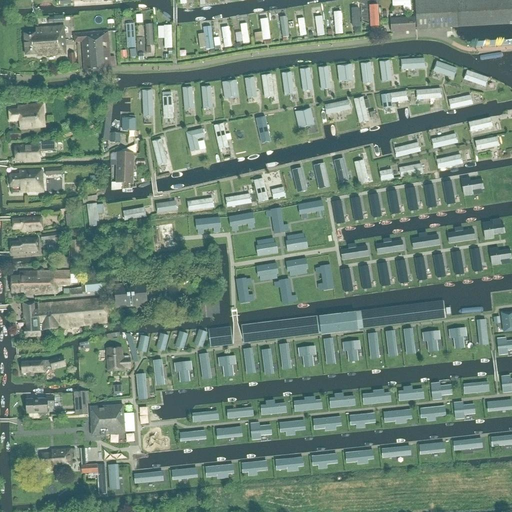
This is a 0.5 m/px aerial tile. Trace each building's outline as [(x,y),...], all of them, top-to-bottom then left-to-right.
[(410,0),(392,0),(393,7),(403,6),(403,11),(411,11),(410,0)] [(511,0),(414,0),(416,31),(451,28),(511,25),(511,0)] [(378,5),(369,5),(371,31),(379,30),(378,5)] [(360,8),(352,8),(352,27),(360,26),(360,8)] [(333,12),(335,34),(343,34),(341,11),(333,12)] [(286,16),(279,17),(283,42),(289,41),(288,37),(289,37),(286,16)] [(315,16),(317,36),(324,35),(322,16),(315,16)] [(271,44),(268,18),(260,19),(260,20),(258,21),(259,26),(261,25),(261,32),(254,33),(255,41),(262,40),(264,40),(265,45),(271,44)] [(304,18),(297,19),(300,36),(304,36),(304,39),(307,39),(307,35),(306,35),(304,18)] [(415,31),(414,18),(390,19),(391,33),(415,31)] [(135,48),(134,23),(125,24),(127,48),(135,48)] [(242,42),(243,44),(249,43),(246,23),(240,24),(241,32),(235,33),(236,42),(242,42)] [(145,24),(146,46),(153,45),(152,24),(145,24)] [(171,25),(163,25),(163,26),(158,27),(158,38),(164,38),(164,48),(172,48),(171,25)] [(214,49),(211,26),(203,27),(204,33),(197,34),(199,48),(205,47),(206,50),(214,49)] [(65,55),(63,27),(35,29),(36,33),(24,34),(25,56),(37,55),(37,57),(65,55)] [(228,27),(221,28),(224,48),(231,47),(228,27)] [(82,42),(82,52),(109,50),(107,32),(73,35),(74,43),(82,42)] [(194,38),(181,38),(182,53),(195,52),(194,38)] [(110,68),(109,50),(82,52),(84,70),(93,69),(110,68)] [(401,61),(401,70),(424,69),(424,60),(401,61)] [(382,83),(391,82),(389,62),(380,63),(382,83)] [(363,84),(372,83),(370,63),(361,64),(363,84)] [(456,70),(436,63),(433,71),(453,78),(456,70)] [(351,65),(337,67),(339,83),(346,82),(346,78),(353,77),(351,65)] [(327,67),(319,68),(322,90),(330,89),(327,67)] [(300,70),(303,92),(311,91),(309,69),(300,70)] [(467,72),(464,80),(485,87),(488,79),(467,72)] [(294,95),(290,73),(282,74),(285,96),(294,95)] [(274,98),(271,75),(261,77),(264,99),(274,98)] [(257,99),(254,79),(245,80),(248,100),(257,99)] [(238,98),(236,82),(222,84),(224,101),(238,98)] [(194,111),(191,88),(182,89),(185,112),(194,111)] [(212,110),(210,88),(202,89),(203,111),(212,110)] [(441,98),(440,90),(416,92),(417,100),(441,98)] [(144,118),(153,117),(151,91),(142,91),(144,118)] [(406,92),(390,95),(391,103),(407,101),(406,92)] [(135,107),(134,94),(123,95),(123,107),(135,107)] [(472,105),(470,96),(449,101),(450,109),(472,105)] [(162,98),(164,120),(172,119),(171,97),(162,98)] [(367,122),(362,98),(354,100),(359,124),(367,122)] [(325,106),(326,115),(350,110),(348,101),(325,106)] [(44,127),(42,105),(24,106),(17,107),(18,110),(9,111),(9,122),(19,121),(20,130),(26,129),(44,127)] [(310,109),(295,113),(299,129),(306,127),(306,124),(313,122),(310,109)] [(269,139),(264,117),(256,119),(260,141),(269,139)] [(123,131),(135,131),(135,118),(123,118),(123,131)] [(468,123),(470,132),(492,127),(490,119),(468,123)] [(228,148),(222,125),(214,127),(219,150),(228,148)] [(204,138),(202,130),(186,133),(190,152),(199,150),(197,140),(204,138)] [(109,133),(108,143),(119,144),(120,134),(109,133)] [(431,141),(433,149),(457,144),(455,135),(431,141)] [(498,146),(496,138),(475,142),(477,151),(498,146)] [(152,142),(158,166),(166,164),(161,140),(152,142)] [(15,163),(35,162),(40,160),(39,152),(55,152),(55,142),(37,142),(37,144),(22,145),(22,147),(15,147),(15,163)] [(394,150),(396,158),(420,152),(418,144),(394,150)] [(116,183),(132,183),(133,154),(117,154),(116,183)] [(436,161),(438,169),(461,164),(459,156),(436,161)] [(334,162),(339,183),(347,181),(342,160),(334,162)] [(354,163),(359,185),(368,183),(363,161),(354,163)] [(314,167),(319,189),(328,187),(323,165),(314,167)] [(399,169),(400,178),(422,173),(420,165),(399,169)] [(59,168),(45,169),(45,176),(59,175),(62,175),(62,169),(59,169),(59,168)] [(292,171),(297,193),(306,191),(301,170),(292,171)] [(43,193),(42,171),(19,172),(19,175),(10,175),(10,187),(20,187),(21,193),(43,193)] [(379,173),(381,181),(393,179),(391,171),(379,173)] [(470,178),(460,180),(463,197),(472,195),(472,196),(483,194),(482,190),(484,189),(482,179),(471,181),(470,178)] [(267,201),(262,180),(254,182),(259,203),(267,201)] [(451,182),(442,183),(446,207),(455,206),(451,182)] [(433,184),(424,185),(428,209),(437,208),(433,184)] [(414,188),(405,189),(409,213),(418,211),(414,188)] [(271,191),(273,200),(285,197),(283,189),(271,191)] [(397,191),(388,192),(391,216),(401,214),(397,191)] [(378,194),(368,196),(373,219),(383,217),(378,194)] [(225,199),(227,207),(250,203),(249,195),(225,199)] [(360,197),(351,199),(354,222),(363,221),(360,197)] [(213,208),(212,199),(187,203),(188,212),(213,208)] [(341,200),(332,202),(335,225),(345,224),(341,200)] [(321,202),(297,205),(299,216),(323,212),(321,202)] [(177,213),(175,203),(156,206),(157,216),(177,213)] [(87,206),(90,228),(99,226),(96,205),(87,206)] [(280,208),(270,210),(274,235),(284,234),(280,208)] [(148,219),(145,209),(122,213),(124,223),(148,219)] [(80,227),(79,214),(65,215),(67,228),(80,227)] [(252,214),(228,218),(229,228),(254,225),(252,214)] [(42,230),(41,218),(12,220),(13,228),(21,227),(22,232),(42,230)] [(219,218),(194,220),(195,231),(220,229),(219,218)] [(493,235),(505,234),(504,223),(501,224),(501,219),(492,220),(492,222),(482,223),(484,241),(494,239),(493,235)] [(448,244),(476,240),(474,229),(446,233),(448,244)] [(81,260),(80,255),(89,254),(89,240),(80,241),(79,233),(84,233),(83,230),(69,231),(70,238),(69,238),(69,241),(70,260),(81,260)] [(41,242),(55,240),(61,239),(61,233),(40,236),(41,242)] [(412,250),(440,245),(438,235),(411,239),(412,250)] [(306,238),(285,241),(287,253),(307,249),(306,238)] [(38,252),(38,239),(19,239),(19,243),(10,243),(10,253),(38,252)] [(377,256),(404,251),(402,240),(375,244),(377,256)] [(275,243),(255,247),(257,257),(277,254),(275,243)] [(341,261),(369,257),(367,246),(340,250),(341,261)] [(499,247),(488,249),(491,266),(500,265),(500,266),(510,264),(510,260),(511,259),(510,249),(499,251),(499,247)] [(479,249),(469,250),(473,274),(483,272),(479,249)] [(460,252),(451,253),(454,276),(463,275),(460,252)] [(441,254),(432,255),(436,280),(445,278),(441,254)] [(422,257),(414,258),(418,282),(426,280),(422,257)] [(305,259),(285,262),(287,273),(307,269),(305,259)] [(404,260),(395,261),(399,285),(408,284),(404,260)] [(386,263),(377,264),(380,287),(390,286),(386,263)] [(276,264),(255,267),(257,278),(259,277),(260,282),(277,279),(276,274),(277,274),(276,264)] [(330,265),(319,266),(323,291),(334,290),(330,265)] [(367,266),(358,267),(362,291),(371,289),(367,266)] [(349,268),(340,270),(344,293),(353,292),(349,268)] [(57,270),(57,272),(25,273),(25,277),(11,278),(11,293),(26,293),(26,295),(32,295),(57,294),(57,286),(70,286),(70,270),(57,270)] [(246,278),(235,280),(239,305),(250,303),(249,302),(254,301),(253,295),(249,295),(247,286),(252,285),(251,279),(246,280),(246,278)] [(86,292),(101,291),(100,280),(86,281),(86,292)] [(289,281),(279,282),(282,306),(292,305),(290,288),(289,281)] [(294,282),(295,294),(312,293),(311,282),(294,282)] [(127,286),(114,287),(116,307),(146,304),(145,284),(132,285),(133,288),(127,288),(127,286)] [(43,331),(86,326),(95,325),(106,324),(104,299),(84,301),(38,305),(38,304),(25,305),(25,314),(27,329),(24,329),(25,338),(39,337),(39,333),(43,332),(43,331)] [(444,301),(241,326),(243,344),(446,319),(444,301)] [(511,311),(501,312),(503,333),(511,332),(511,311)] [(486,320),(477,321),(479,346),(488,345),(486,320)] [(233,345),(231,327),(208,330),(210,348),(233,345)] [(466,328),(448,330),(450,339),(453,339),(455,350),(465,349),(463,337),(467,337),(466,328)] [(413,329),(403,330),(407,355),(416,354),(413,329)] [(199,330),(193,345),(202,348),(207,333),(199,330)] [(395,331),(386,332),(389,358),(398,357),(395,331)] [(440,331),(422,333),(423,342),(427,342),(428,353),(438,351),(437,341),(441,340),(440,331)] [(179,332),(175,347),(183,350),(188,334),(179,332)] [(377,333),(368,334),(370,360),(380,359),(377,333)] [(139,362),(131,335),(125,334),(134,363),(139,362)] [(160,334),(156,349),(164,351),(169,336),(160,334)] [(140,336),(137,351),(146,353),(150,338),(140,336)] [(332,338),(323,340),(326,365),(336,364),(332,338)] [(506,338),(497,339),(499,356),(508,355),(508,352),(511,351),(511,340),(506,341),(506,338)] [(360,341),(342,343),(343,352),(347,352),(348,363),(358,362),(357,351),(361,350),(360,341)] [(288,344),(279,345),(282,371),(291,370),(288,344)] [(315,346),(298,348),(299,358),(303,357),(304,368),(313,366),(312,356),(316,355),(315,346)] [(124,371),(124,369),(132,369),(131,360),(128,360),(128,356),(122,356),(121,348),(106,349),(107,372),(124,371)] [(252,349),(243,350),(246,375),(255,374),(252,349)] [(270,349),(262,351),(265,376),(274,375),(270,349)] [(208,354),(199,355),(202,380),(211,379),(208,354)] [(235,356),(218,358),(219,367),(223,367),(224,378),(234,377),(233,365),(236,365),(235,356)] [(45,373),(45,367),(51,367),(52,370),(66,366),(63,357),(49,360),(49,361),(45,361),(21,363),(22,374),(45,373)] [(162,360),(152,361),(155,387),(165,386),(162,360)] [(191,361),(174,363),(175,373),(178,372),(180,383),(190,382),(189,371),(192,371),(191,361)] [(145,374),(136,375),(138,400),(147,400),(145,374)] [(510,376),(501,377),(503,394),(511,393),(511,379),(510,376)] [(488,382),(463,385),(464,395),(489,392),(488,382)] [(440,383),(431,384),(433,401),(442,400),(442,396),(452,395),(451,385),(440,386),(440,383)] [(122,394),(122,386),(113,386),(113,395),(122,394)] [(398,392),(399,402),(424,400),(423,389),(413,391),(412,387),(403,388),(403,391),(398,392)] [(373,393),(362,395),(363,406),(391,403),(390,393),(384,394),(384,390),(373,391),(373,393)] [(86,392),(74,393),(74,402),(78,402),(78,406),(79,416),(88,415),(87,400),(86,392)] [(334,398),(329,399),(330,409),(356,407),(355,396),(344,397),(343,394),(334,394),(334,398)] [(47,413),(47,407),(54,407),(54,396),(45,397),(45,399),(26,400),(26,414),(47,413)] [(304,401),(293,402),(294,412),(322,410),(321,400),(315,401),(315,397),(304,398),(304,401)] [(511,399),(487,403),(488,413),(511,410),(511,399)] [(265,406),(261,406),(261,416),(287,413),(286,403),(275,404),(274,400),(265,401),(265,406)] [(463,402),(454,403),(455,420),(465,419),(465,416),(475,415),(474,405),(463,406),(463,402)] [(123,415),(122,406),(90,408),(92,436),(124,434),(123,419),(123,415)] [(445,406),(420,409),(421,419),(426,419),(426,422),(436,421),(436,418),(446,417),(445,406)] [(252,408),(227,411),(228,420),(253,417),(252,408)] [(411,410),(383,413),(384,423),(395,422),(395,425),(407,424),(406,420),(412,420),(411,410)] [(218,411),(192,414),(193,423),(219,421),(218,411)] [(375,413),(349,416),(350,426),(355,426),(356,430),(365,429),(365,424),(376,423),(375,413)] [(133,414),(123,415),(124,434),(134,433),(133,414)] [(340,417),(313,420),(314,431),(324,430),(324,432),(336,431),(336,427),(341,427),(340,417)] [(304,421),(279,423),(280,433),(285,433),(286,437),(295,436),(295,432),(305,431),(304,421)] [(259,423),(250,424),(252,441),(261,440),(261,437),(272,436),(271,426),(260,427),(259,423)] [(241,427),(216,430),(217,440),(242,437),(241,427)] [(205,431),(179,433),(180,442),(206,440),(205,431)] [(511,435),(491,438),(492,448),(511,445),(511,435)] [(482,439),(453,442),(454,452),(483,449),(482,439)] [(444,443),(419,445),(420,456),(445,453),(444,443)] [(410,446),(381,449),(382,459),(411,456),(410,446)] [(72,468),(70,449),(55,450),(54,453),(41,454),(42,467),(52,467),(52,470),(72,468)] [(373,451),(345,453),(346,464),(356,463),(356,466),(368,465),(368,461),(374,460),(373,451)] [(337,454),(311,457),(312,467),(317,467),(318,470),(327,469),(327,465),(338,464),(337,454)] [(303,458),(275,460),(276,471),(286,470),(287,473),(298,472),(298,468),(304,467),(303,458)] [(266,461),(241,464),(242,474),(247,474),(248,477),(257,476),(257,472),(267,471),(266,461)] [(97,465),(81,466),(81,474),(98,474),(97,465)] [(118,465),(107,466),(110,491),(120,490),(118,465)] [(233,465),(205,468),(206,479),(216,478),(217,480),(228,479),(228,475),(233,474),(233,465)] [(196,469),(171,471),(172,481),(197,479),(196,469)] [(162,472),(134,475),(135,484),(163,482),(162,472)]
